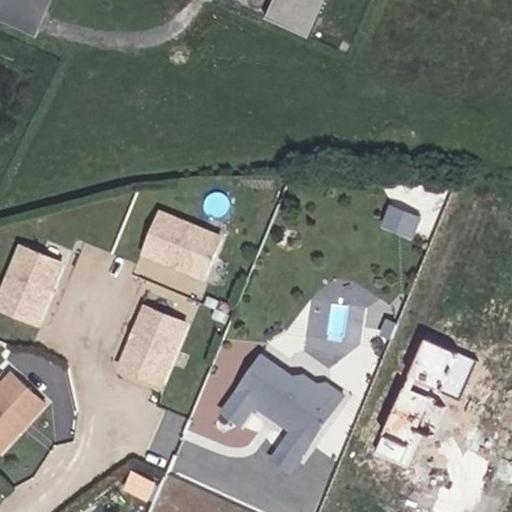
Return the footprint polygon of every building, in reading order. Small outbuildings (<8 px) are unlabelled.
[(272,0),(263,21),(308,40),(325,0),(272,0)] [(228,229),(160,202),(144,242),(167,251),(169,248),(174,250),(173,253),(212,269),(228,229)] [(420,222),(392,211),(383,234),(412,245),(420,222)] [(29,240),(2,309),(42,325),(51,301),(47,300),(50,295),(53,296),(69,256),(29,240)] [(167,384),(194,316),(154,299),(144,323),(148,325),(146,330),(143,329),(127,368),(167,384)] [(478,368),(434,348),(417,385),(461,405),(478,368)] [(333,413),(316,401),(314,391),(302,383),(291,385),(260,364),(228,411),(245,422),(259,401),(271,410),(276,409),(285,414),(286,420),(298,428),(279,457),(296,468),(333,413)] [(48,395),(18,367),(0,387),(0,440),(3,444),(48,395)] [(408,453),(386,443),(379,458),(401,468),(408,453)] [(147,499),(153,487),(135,479),(130,492),(136,494),(147,499)]
